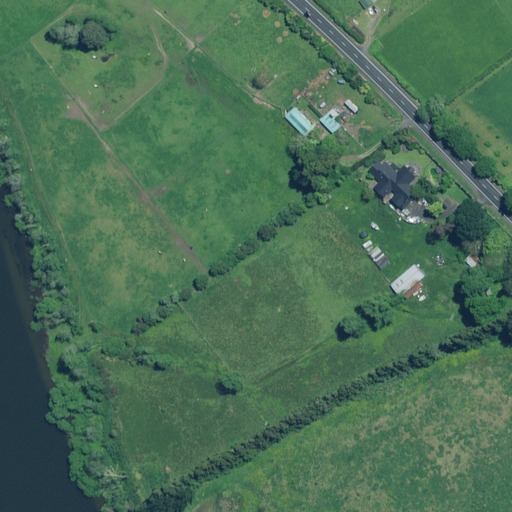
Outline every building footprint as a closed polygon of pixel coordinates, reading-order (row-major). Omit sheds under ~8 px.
[(376,3),(374,0),(363,0),(362,1),(367,9),(376,3)] [(316,127),(297,108),(288,117),(307,136),(316,127)] [(336,134),(343,127),(336,119),(341,114),(335,109),(323,121),(336,134)] [(388,164),(383,160),(371,171),(383,182),(377,188),(388,198),(395,191),(399,194),(394,199),(405,210),(415,199),(413,198),(418,192),(411,185),(419,177),(407,165),(399,173),(389,163),(388,164)] [(477,251),(471,257),(470,256),(465,260),(476,271),(487,261),(477,251)] [(420,283),(428,276),(417,264),(394,285),(407,300),(423,285),(420,283)]
